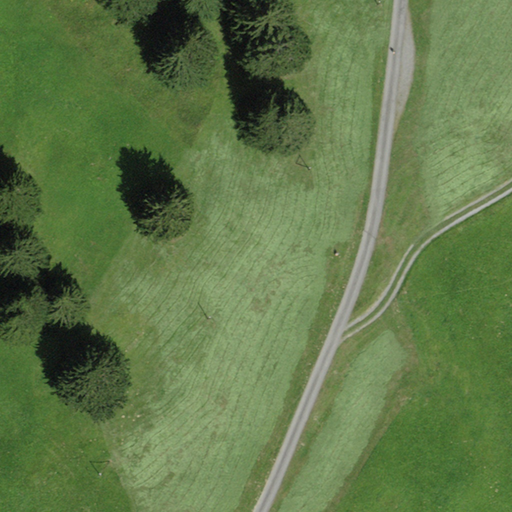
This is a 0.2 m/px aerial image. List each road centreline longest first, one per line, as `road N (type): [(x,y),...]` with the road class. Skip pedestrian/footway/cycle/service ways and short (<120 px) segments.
road 1 (unclassified): [(252,511),(281,470),(333,339),(385,143),(403,0)]
road 2 (track): [(511,182),(417,242),(376,307),(333,339)]
